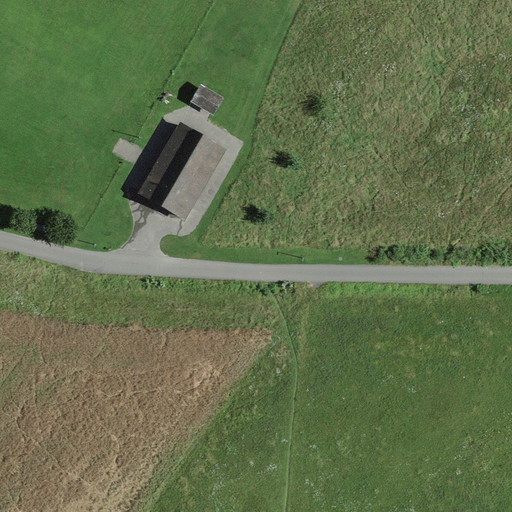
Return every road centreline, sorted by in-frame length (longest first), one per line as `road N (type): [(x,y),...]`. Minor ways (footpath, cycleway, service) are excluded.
road 1 (track): [(155,221),(192,223),(233,149),(179,114),(135,189)]
road 2 (track): [(302,0),(233,149)]
